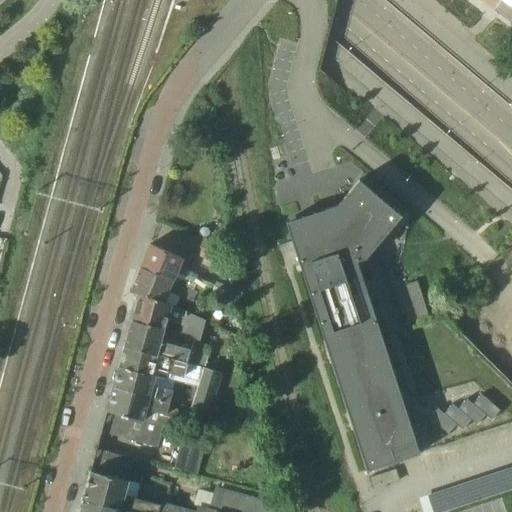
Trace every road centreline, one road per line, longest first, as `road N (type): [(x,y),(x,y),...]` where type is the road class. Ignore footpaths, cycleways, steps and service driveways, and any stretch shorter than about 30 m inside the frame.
road 1 (residential): [(53,511),(152,134),(177,87),(248,0)]
road 2 (secondary): [(312,0),(511,173)]
road 3 (secondary): [(511,133),(356,0)]
